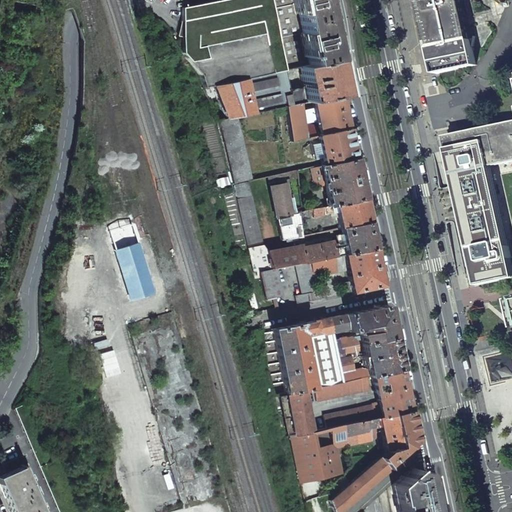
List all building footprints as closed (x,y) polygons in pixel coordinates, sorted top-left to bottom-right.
[(212,85),(283,70),(267,0),(215,0),(181,7),(182,53),(199,75),(203,87),(212,85)] [(298,67),(307,65),(292,0),(267,0),(283,70),(298,67)] [(292,0),(307,65),(332,59),(328,38),(319,0),(292,0)] [(421,0),(432,46),(439,45),(442,59),(435,61),(434,61),(437,74),(477,65),(473,46),(474,46),(475,37),(471,38),(463,0),(421,0)] [(439,45),(432,46),(435,61),(442,59),(439,45)] [(310,100),(340,94),(336,77),(332,59),(307,65),(298,67),(302,87),(306,102),(310,100)] [(300,103),(306,102),(302,87),(288,90),(283,70),(212,85),(226,119),(234,117),(285,106),(300,103)] [(318,135),(347,128),(346,121),(340,94),(310,100),(316,125),(318,135)] [(315,135),(318,135),(316,125),(310,126),(306,113),(302,114),(300,103),(285,106),(290,141),(308,137),(315,135)] [(251,180),(240,139),(234,117),(226,119),(217,121),(218,130),(233,184),(234,184),(248,181),(251,180)] [(511,125),(483,132),(450,138),(453,148),(482,282),(511,275),(511,257),(511,258),(491,167),(511,161),(511,125)] [(322,165),(354,158),(353,152),(347,128),(318,135),(315,135),(320,157),(322,165)] [(308,137),(313,159),(320,157),(315,135),(308,137)] [(358,177),(354,158),(322,165),(319,165),(320,166),(323,183),(327,198),(328,206),(334,205),(362,198),(358,177)] [(320,166),(309,169),(313,185),(323,183),(320,166)] [(296,215),(296,213),(288,178),(268,182),(280,240),(301,237),(300,236),(297,215),(296,215)] [(248,248),(263,245),(261,233),(259,231),(251,196),(248,181),(234,184),(238,199),(236,199),(248,248)] [(320,208),(328,206),(327,198),(318,200),(320,208)] [(339,228),(368,222),(367,218),(362,198),(334,205),(335,211),(339,228)] [(324,214),(335,211),(334,205),(328,206),(320,208),(311,209),(312,217),(325,215),(324,214)] [(343,254),(373,248),(368,226),(368,222),(339,228),(340,234),(337,235),(337,238),(341,237),(342,243),(343,254)] [(331,241),(303,247),(303,245),(292,247),(296,264),(308,261),(334,256),(331,241)] [(331,241),(334,256),(343,254),(342,243),(335,245),(334,241),(331,241)] [(292,247),(267,252),(268,258),(261,259),(264,270),(276,268),(294,264),(296,264),(292,247)] [(350,292),(381,286),(377,264),(373,248),(343,254),(346,276),(347,281),(350,292)] [(344,276),(346,276),(343,254),(334,256),(308,261),(312,277),(343,271),(344,276)] [(264,270),(261,259),(251,261),(254,272),(259,271),(264,270)] [(295,303),(326,298),(324,290),(316,291),(312,277),(308,261),(296,264),(294,264),(301,294),(294,296),(295,303)] [(266,300),(282,296),(276,268),(264,270),(259,271),(266,300)] [(341,294),(350,292),(347,281),(339,283),(341,294)] [(360,344),(393,336),(389,320),(386,305),(385,305),(344,314),(347,329),(348,331),(355,329),(356,333),(360,344)] [(330,332),(347,329),(344,314),(327,318),(330,332)] [(313,388),(337,383),(341,381),(334,350),(331,340),(330,332),(327,318),(272,329),(280,367),(286,394),(303,390),(313,388)] [(334,350),(357,344),(360,344),(356,333),(354,333),(355,336),(346,338),(344,337),(331,340),(334,350)] [(370,375),(400,368),(396,353),(393,336),(360,344),(362,355),(360,356),(362,366),(364,365),(365,369),(367,376),(370,375)] [(334,350),(341,381),(364,376),(367,376),(365,369),(363,370),(361,368),(353,370),(350,356),(345,357),(344,353),(358,351),(357,344),(334,350)] [(278,396),(286,394),(280,367),(273,370),(278,396)] [(379,417),(409,410),(404,389),(400,368),(370,375),(376,403),(379,417)] [(364,376),(341,381),(337,383),(313,388),(316,400),(322,399),(322,400),(367,390),(364,376)] [(282,408),(287,437),(289,436),(312,432),(303,390),(286,394),(278,396),(282,408)] [(75,511),(28,403),(15,409),(59,511),(75,511)] [(370,419),(379,417),(376,403),(369,404),(369,405),(326,415),(329,428),(342,425),(370,419)] [(379,417),(370,419),(372,427),(378,425),(384,452),(378,457),(387,469),(390,466),(411,448),(409,444),(415,441),(411,419),(409,410),(379,417)] [(372,427),(370,419),(342,425),(345,444),(373,439),(373,437),(372,427)] [(333,447),(345,444),(342,425),(329,428),(325,429),(312,432),(289,436),(304,502),(327,494),(326,488),(340,477),(345,472),(339,474),(333,447)] [(354,473),(353,469),(345,472),(340,477),(326,488),(327,494),(332,511),(338,511),(360,493),(387,469),(378,457),(357,475),(357,472),(354,473)] [(16,458),(1,464),(1,465),(4,473),(19,466),(19,465),(16,458)] [(42,511),(23,466),(19,466),(4,473),(0,474),(0,487),(10,511),(42,511)] [(429,503),(422,472),(410,468),(391,486),(394,502),(395,502),(397,510),(396,510),(396,511),(381,511),(379,503),(369,505),(361,511),(430,511),(431,510),(429,503)]
